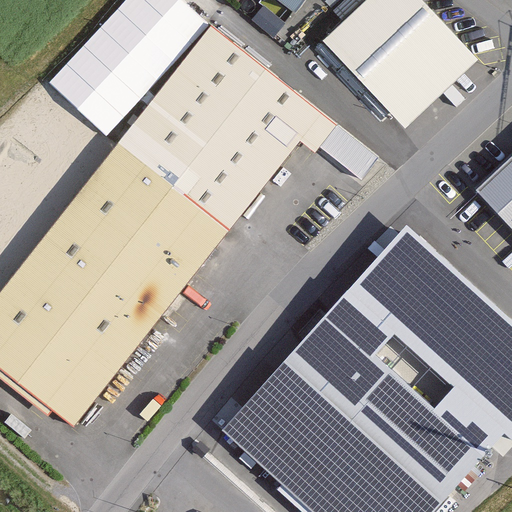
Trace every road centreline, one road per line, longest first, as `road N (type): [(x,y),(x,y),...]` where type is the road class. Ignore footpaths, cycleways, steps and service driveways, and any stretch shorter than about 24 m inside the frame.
road 1 (unknown): [(418,171),(264,32)]
road 2 (unknown): [(418,171),(511,274)]
